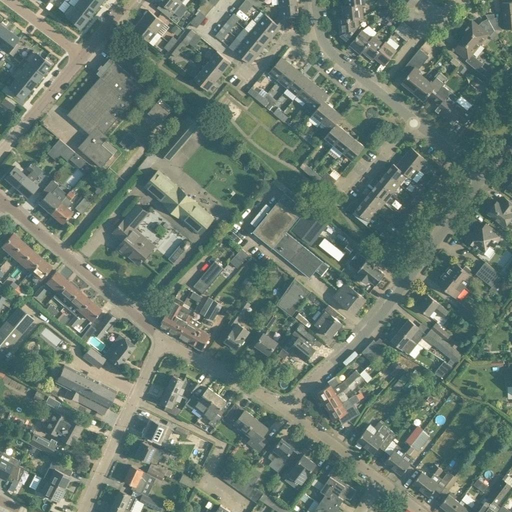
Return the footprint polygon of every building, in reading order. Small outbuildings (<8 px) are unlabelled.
[(70,4),(87,18),(94,10),(81,0),(78,0),(73,6),(70,4)] [(81,0),(94,10),(100,1),(98,0),(81,0)] [(162,3),(157,8),(170,18),(174,13),(180,17),(187,8),(182,3),(177,0),(161,0),(160,1),(162,3)] [(410,10),(414,5),(408,0),(400,0),(399,1),(402,3),(405,6),(409,9),(410,10)] [(298,14),(297,2),(279,4),(280,14),(277,18),(284,23),(289,17),(289,15),(298,14)] [(505,27),(511,25),(511,2),(502,3),(505,27)] [(70,4),(63,13),(74,22),(72,23),(79,29),(85,22),(84,22),(87,18),(70,4)] [(337,11),(338,19),(345,18),(358,17),(363,17),(361,4),(346,5),(341,6),(340,6),(341,11),(337,11)] [(149,10),(141,20),(157,33),(165,23),(149,10)] [(200,12),(197,16),(203,20),(206,16),(200,12)] [(390,22),(395,15),(391,12),(386,18),(390,22)] [(240,18),(234,13),(231,17),(237,22),(240,18)] [(273,36),(284,23),(277,18),(275,22),(265,14),(257,23),(273,36)] [(486,15),(489,20),(494,30),(496,30),(494,14),(486,15)] [(197,16),(194,20),(199,24),(203,20),(197,16)] [(237,22),(231,17),(228,21),(233,26),(237,22)] [(358,25),(358,17),(345,18),(338,19),(337,19),(337,25),(340,25),(341,34),(347,39),(358,25)] [(157,33),(141,20),(133,29),(149,42),(157,33)] [(468,33),(480,44),(488,34),(490,36),(494,30),(489,20),(488,20),(490,24),(485,31),(472,21),(464,31),(467,34),(468,33)] [(415,32),(404,22),(402,21),(398,26),(411,36),(415,32)] [(266,46),(273,36),(257,23),(250,33),(266,46)] [(0,24),(0,41),(8,30),(0,24)] [(394,31),(407,41),(411,36),(398,26),(394,31)] [(8,30),(0,41),(0,51),(4,55),(17,37),(8,30)] [(192,30),(187,35),(191,39),(196,33),(192,30)] [(372,38),(362,30),(349,46),(353,50),(355,48),(361,52),(372,38)] [(225,37),(219,32),(216,36),(221,41),(225,37)] [(258,55),(266,46),(250,33),(242,42),(258,55)] [(484,64),(472,54),(480,44),(468,33),(467,34),(455,49),(462,56),(467,59),(466,61),(478,71),(484,64)] [(384,44),(374,36),(372,38),(361,52),(365,56),(367,54),(373,58),(384,44)] [(173,37),(169,42),(173,45),(177,40),(173,37)] [(168,51),(173,45),(169,42),(164,48),(168,51)] [(250,64),(258,55),(242,42),(234,51),(250,64)] [(386,42),(384,44),(373,58),(377,62),(379,59),(385,64),(396,50),(386,42)] [(181,43),(176,49),(180,52),(185,47),(181,43)] [(176,57),(180,52),(176,49),(172,54),(176,57)] [(413,91),(424,77),(419,73),(420,71),(418,70),(429,57),(420,49),(402,70),(402,71),(408,65),(413,69),(402,83),(413,91)] [(33,50),(26,59),(43,73),(46,69),(47,70),(52,63),(45,57),(44,59),(33,50)] [(217,51),(210,60),(223,72),(231,62),(217,51)] [(269,73),(278,81),(291,65),(282,57),(269,73)] [(460,63),(453,57),(450,61),(457,67),(460,63)] [(109,136),(104,133),(144,88),(109,58),(96,73),(100,77),(67,115),(90,135),(91,142),(83,151),(102,167),(117,149),(106,139),(109,136)] [(19,67),(36,81),(43,73),(26,59),(25,59),(28,62),(22,69),(19,67)] [(216,81),(223,72),(210,60),(202,70),(216,81)] [(457,68),(463,73),(467,69),(461,64),(457,68)] [(506,72),(510,68),(505,64),(502,69),(506,72)] [(301,72),(291,65),(278,81),(287,88),(301,72)] [(19,67),(12,76),(29,89),(36,81),(19,67)] [(208,90),(216,81),(202,70),(194,79),(208,90)] [(424,77),(413,91),(424,100),(428,96),(432,99),(441,88),(443,86),(449,79),(440,72),(439,71),(431,80),(430,82),(424,77)] [(310,80),(301,72),(287,88),(297,96),(310,80)] [(5,84),(0,90),(11,98),(16,93),(22,98),(29,89),(12,76),(15,79),(9,86),(5,84)] [(477,90),(483,82),(478,77),(471,85),(477,90)] [(319,87),(310,80),(297,96),(306,104),(319,87)] [(441,88),(432,99),(437,103),(438,102),(440,104),(435,110),(444,117),(459,98),(453,93),(449,93),(448,90),(443,86),(441,88)] [(329,95),(319,87),(306,104),(315,111),(316,111),(324,100),(329,95)] [(258,93),(255,97),(260,102),(264,97),(258,93)] [(268,93),(264,97),(260,102),(266,106),(270,110),(273,106),(277,101),(269,94),(268,93)] [(472,104),(465,98),(461,95),(459,98),(444,117),(453,124),(457,118),(459,120),(459,121),(463,125),(472,114),(471,113),(473,110),(470,107),(472,104)] [(160,98),(148,113),(160,123),(173,109),(160,98)] [(322,122),(334,108),(324,100),(316,111),(315,111),(312,114),(322,122)] [(343,116),(334,108),(322,122),(331,129),(331,130),(337,124),(343,116)] [(274,113),(279,117),(282,113),(277,109),(274,113)] [(288,118),(282,113),(279,117),(285,122),(288,118)] [(189,115),(158,151),(170,161),(201,125),(189,115)] [(292,128),(298,132),(301,128),(296,124),(292,128)] [(334,145),(346,131),(337,124),(331,130),(325,137),(334,145)] [(306,133),(301,128),(298,132),(303,137),(306,133)] [(334,145),(331,150),(340,157),(344,153),(355,139),(346,131),(334,145)] [(127,149),(137,139),(129,132),(120,143),(127,149)] [(68,160),(75,152),(59,139),(52,147),(68,160)] [(314,139),(311,143),(316,148),(320,144),(314,139)] [(364,146),(355,139),(344,153),(353,160),(364,146)] [(411,147),(404,157),(420,170),(427,160),(411,147)] [(420,170),(404,157),(396,166),(408,175),(407,175),(412,179),(420,170)] [(31,172),(36,166),(32,162),(27,168),(31,172)] [(408,175),(396,166),(394,164),(386,173),(400,184),(407,175),(408,175)] [(18,187),(27,176),(16,166),(6,177),(18,187)] [(38,186),(33,182),(37,177),(35,175),(40,169),(36,166),(31,172),(27,177),(27,176),(18,187),(29,197),(38,186)] [(308,166),(305,170),(310,175),(313,171),(308,166)] [(158,171),(145,186),(165,204),(164,205),(179,217),(180,216),(200,234),(214,218),(193,201),(194,200),(179,187),(179,188),(158,171)] [(319,175),(313,171),(310,175),(319,182),(322,178),(319,175)] [(322,178),(319,182),(321,184),(323,185),(328,190),(333,184),(336,180),(327,172),(322,178)] [(400,184),(386,173),(378,182),(392,194),(400,184)] [(435,173),(431,178),(435,182),(439,177),(435,173)] [(94,185),(101,191),(109,181),(102,176),(94,185)] [(430,188),(435,182),(431,178),(426,185),(430,188)] [(45,197),(40,203),(52,213),(65,197),(55,189),(59,185),(52,179),(47,185),(40,193),(45,197)] [(392,194),(378,182),(371,192),(384,203),(392,194)] [(75,195),(71,192),(70,191),(65,197),(52,213),(63,223),(72,212),(67,208),(72,202),(70,200),(75,195)] [(384,203),(371,192),(363,201),(377,212),(384,203)] [(424,196),(423,195),(420,192),(416,197),(420,201),(424,196)] [(78,204),(75,208),(82,214),(95,199),(88,193),(83,199),(78,204)] [(286,232),(298,217),(305,209),(285,193),(278,200),(261,221),(253,232),(309,278),(310,278),(311,276),(316,270),(323,262),(286,232)] [(415,206),(420,201),(416,197),(411,203),(415,206)] [(509,220),(511,221),(511,222),(511,221),(511,203),(505,197),(500,204),(497,202),(492,207),(491,206),(488,211),(489,212),(488,214),(505,226),(509,220)] [(377,212),(363,201),(355,211),(369,222),(375,214),(377,212)] [(137,204),(113,233),(123,241),(116,249),(123,255),(125,253),(139,264),(150,251),(137,239),(141,234),(135,229),(148,213),(137,204)] [(310,209),(293,230),(311,244),(328,223),(310,209)] [(404,219),(409,214),(405,211),(400,216),(404,219)] [(400,225),(404,219),(400,216),(396,222),(400,225)] [(493,248),(502,237),(486,225),(482,230),(480,229),(478,229),(475,232),(474,232),(467,241),(483,253),(484,251),(485,252),(484,253),(489,258),(495,251),(492,248),(492,247),(493,248)] [(2,246),(11,254),(20,244),(17,242),(19,238),(13,233),(2,246)] [(387,233),(383,238),(387,241),(391,236),(387,233)] [(232,243),(222,235),(217,240),(227,249),(232,243)] [(21,263),(30,251),(27,249),(29,247),(22,241),(20,244),(11,254),(21,263)] [(353,249),(348,245),(344,249),(350,253),(353,249)] [(241,248),(230,261),(237,268),(249,255),(241,248)] [(32,249),(30,251),(21,263),(30,271),(39,260),(39,259),(36,257),(38,255),(32,249)] [(370,280),(376,285),(385,274),(358,253),(354,258),(359,262),(354,268),(360,272),(357,277),(366,284),(370,280)] [(41,257),(39,259),(39,260),(30,271),(35,275),(32,277),(32,280),(36,283),(51,266),(51,265),(49,268),(46,265),(47,263),(41,257)] [(202,293),(224,269),(215,261),(193,286),(202,293)] [(328,266),(323,262),(316,270),(321,275),(328,266)] [(468,273),(471,269),(465,265),(462,269),(454,262),(446,273),(463,286),(472,276),(468,273)] [(502,275),(485,262),(476,274),(492,287),(502,275)] [(258,266),(252,269),(255,274),(261,271),(258,266)] [(46,281),(58,291),(67,280),(55,270),(46,281)] [(438,283),(455,297),(463,286),(446,273),(438,283)] [(254,280),(248,275),(240,286),(246,291),(254,280)] [(294,278),(277,304),(291,315),(311,291),(294,278)] [(67,280),(58,291),(69,301),(78,290),(77,289),(77,288),(77,286),(73,283),(71,283),(71,284),(67,280)] [(12,292),(17,286),(13,282),(8,288),(12,292)] [(334,297),(346,307),(354,313),(365,299),(345,283),(334,297)] [(22,290),(17,286),(12,292),(17,296),(22,290)] [(46,290),(41,286),(34,294),(39,298),(46,290)] [(89,300),(78,290),(69,301),(80,310),(89,300)] [(190,297),(199,302),(202,296),(193,292),(190,297)] [(429,316),(433,310),(444,318),(449,312),(439,304),(439,303),(437,302),(428,295),(418,307),(429,316)] [(182,305),(184,302),(175,297),(167,311),(164,309),(157,322),(160,323),(159,325),(168,330),(179,310),(180,308),(182,305)] [(208,308),(213,300),(209,297),(204,306),(208,308)] [(101,309),(89,300),(80,310),(91,320),(101,309)] [(222,305),(213,300),(208,308),(204,316),(213,321),(222,305)] [(50,304),(45,310),(54,317),(59,312),(50,304)] [(462,304),(457,310),(477,325),(483,318),(473,311),(472,312),(462,304)] [(232,331),(225,341),(237,349),(244,338),(249,332),(242,327),(238,324),(240,320),(239,319),(247,309),(241,305),(234,315),(228,323),(235,328),(233,330),(232,330),(232,331)] [(314,323),(319,328),(331,337),(342,323),(332,316),(336,311),(338,313),(339,313),(329,305),(314,323)] [(0,358),(14,343),(30,323),(34,319),(28,315),(19,307),(0,328),(0,358)] [(179,310),(168,330),(178,336),(186,321),(185,321),(188,316),(179,310)] [(64,314),(60,311),(59,312),(54,317),(58,321),(64,314)] [(299,312),(296,316),(309,326),(311,322),(299,312)] [(269,328),(277,317),(270,313),(263,323),(269,328)] [(75,315),(68,323),(73,327),(80,319),(75,315)] [(190,343),(198,328),(200,323),(192,318),(188,316),(185,321),(186,321),(178,336),(190,343)] [(409,319),(400,330),(417,344),(426,333),(419,328),(409,319)] [(103,321),(96,330),(95,330),(92,333),(99,339),(109,326),(103,321)] [(298,338),(291,347),(306,360),(315,349),(310,345),(317,336),(313,333),(307,329),(300,323),(292,334),(298,338)] [(436,323),(431,329),(445,341),(450,335),(436,323)] [(85,342),(92,333),(95,330),(90,326),(81,339),(85,342)] [(211,335),(198,328),(190,343),(202,350),(211,335)] [(462,355),(458,351),(431,329),(425,337),(451,358),(447,363),(452,366),(456,362),(462,355)] [(417,344),(400,330),(392,340),(401,347),(409,354),(417,344)] [(263,332),(261,335),(256,344),(269,353),(277,341),(263,332)] [(120,335),(113,344),(112,346),(108,351),(104,356),(110,360),(119,367),(135,346),(120,335)] [(373,340),(362,352),(372,363),(384,351),(373,340)] [(277,353),(285,359),(289,353),(282,347),(277,353)] [(343,360),(346,364),(358,355),(355,351),(343,360)] [(395,361),(387,370),(394,376),(402,368),(395,361)] [(454,367),(452,366),(447,363),(444,361),(435,372),(434,373),(444,379),(454,367)] [(65,365),(59,377),(56,382),(84,396),(82,400),(93,406),(92,408),(103,414),(106,408),(107,408),(109,403),(115,391),(101,384),(102,382),(96,379),(95,380),(65,365)] [(355,378),(360,374),(356,370),(351,374),(344,381),(339,383),(339,384),(335,377),(332,379),(328,381),(330,385),(317,392),(323,402),(336,394),(343,390),(355,378)] [(352,391),(364,379),(360,374),(355,378),(343,390),(336,394),(323,402),(328,411),(348,398),(346,394),(350,389),(352,391)] [(397,381),(394,385),(398,389),(402,385),(409,378),(404,374),(397,381)] [(174,376),(168,389),(178,393),(181,387),(184,389),(187,383),(184,381),(174,376)] [(189,390),(194,394),(200,385),(196,382),(189,390)] [(208,406),(217,394),(209,388),(200,399),(193,394),(186,404),(193,409),(195,407),(203,414),(208,406)] [(175,400),(178,393),(168,389),(167,390),(165,389),(163,395),(164,395),(161,402),(167,405),(164,410),(177,416),(181,410),(179,409),(176,407),(174,402),(175,400)] [(44,394),(36,390),(32,398),(39,402),(44,394)] [(208,406),(203,414),(211,420),(209,423),(214,427),(217,423),(217,424),(222,418),(217,414),(226,401),(217,394),(208,406)] [(338,417),(342,424),(351,419),(350,416),(349,413),(347,412),(354,408),(352,404),(360,400),(356,394),(348,398),(328,411),(334,420),(338,417)] [(59,402),(48,396),(45,402),(55,408),(59,402)] [(226,415),(223,420),(227,423),(230,420),(246,433),(257,419),(245,410),(243,413),(238,409),(231,418),(226,415)] [(81,427),(64,417),(53,412),(44,429),(50,432),(50,433),(71,445),(81,427)] [(269,428),(257,419),(246,433),(253,437),(249,442),(260,451),(268,440),(262,436),(269,428)] [(153,420),(146,434),(159,440),(163,432),(170,435),(173,430),(165,427),(166,426),(153,420)] [(384,423),(380,421),(375,427),(379,430),(384,423)] [(379,430),(375,435),(366,447),(374,453),(379,446),(385,451),(398,434),(384,423),(379,430)] [(411,445),(422,431),(423,429),(418,425),(406,441),(407,442),(411,445)] [(190,431),(178,426),(175,432),(187,437),(190,431)] [(366,447),(375,435),(367,428),(357,441),(366,447)] [(418,450),(429,436),(422,431),(411,445),(415,448),(418,450)] [(443,432),(419,464),(424,469),(449,436),(443,432)] [(56,444),(35,433),(29,444),(30,444),(36,448),(50,455),(56,444)] [(268,457),(273,461),(280,466),(294,448),(282,438),(268,457)] [(402,456),(406,452),(411,445),(407,442),(402,449),(392,441),(385,451),(390,455),(385,462),(393,468),(402,456)] [(143,442),(136,455),(146,460),(149,461),(152,462),(149,468),(164,475),(167,469),(158,465),(160,460),(164,452),(155,448),(153,446),(143,442)] [(411,445),(406,452),(402,456),(393,468),(401,474),(410,463),(411,463),(414,458),(409,455),(415,448),(411,445)] [(14,475),(18,466),(20,463),(14,460),(14,459),(2,453),(0,456),(0,476),(4,479),(8,471),(14,475)] [(316,465),(304,455),(295,466),(289,473),(301,483),(307,475),(308,475),(316,465)] [(49,466),(43,479),(62,489),(68,477),(61,473),(64,468),(65,467),(52,460),(49,466)] [(435,464),(430,469),(434,472),(439,467),(435,464)] [(330,476),(321,491),(324,492),(331,498),(334,493),(344,499),(343,499),(345,500),(347,498),(350,500),(356,490),(346,483),(345,486),(340,483),(342,481),(339,479),(341,475),(344,471),(335,465),(332,469),(328,475),(330,476)] [(18,466),(14,475),(12,478),(17,481),(23,469),(18,466)] [(162,480),(164,475),(149,468),(147,473),(143,471),(131,466),(125,480),(134,484),(131,489),(133,490),(140,493),(149,474),(162,480)] [(223,479),(230,469),(226,466),(219,476),(223,479)] [(254,467),(245,479),(249,483),(252,485),(258,477),(256,476),(259,471),(254,467)] [(441,493),(448,483),(439,476),(443,470),(439,467),(434,472),(430,478),(421,490),(429,496),(435,488),(441,493)] [(228,482),(235,472),(230,469),(223,479),(228,482)] [(447,497),(441,505),(450,511),(451,511),(459,502),(455,499),(457,497),(448,490),(463,471),(460,469),(454,476),(453,476),(448,483),(441,493),(447,497)] [(413,483),(421,490),(430,478),(422,471),(413,483)] [(233,486),(240,476),(235,472),(228,482),(233,486)] [(194,487),(197,478),(183,473),(180,482),(194,487)] [(238,489),(245,479),(240,476),(233,486),(238,489)] [(41,478),(35,490),(56,501),(62,489),(43,479),(41,478)] [(242,493),(249,483),(245,479),(238,489),(242,493)] [(478,479),(474,485),(484,492),(488,486),(478,479)] [(502,479),(487,499),(496,505),(497,505),(511,485),(502,479)] [(317,480),(314,484),(321,489),(324,485),(317,480)] [(247,496),(254,486),(252,485),(249,483),(242,493),(247,496)] [(252,499),(259,489),(254,486),(247,496),(252,499)] [(260,499),(264,493),(259,489),(252,499),(257,503),(260,499)] [(125,508),(131,511),(137,500),(137,498),(130,495),(120,490),(117,497),(116,496),(115,497),(113,499),(114,501),(115,501),(114,503),(125,508)] [(133,490),(130,495),(137,498),(137,500),(153,507),(154,509),(158,511),(159,510),(160,510),(163,504),(147,496),(140,493),(133,490)] [(337,509),(343,499),(344,499),(334,493),(331,498),(324,492),(320,497),(322,500),(319,504),(331,511),(341,511),(342,511),(337,509)] [(264,493),(260,499),(279,511),(289,511),(291,509),(270,495),(269,496),(264,493)] [(498,511),(501,508),(497,505),(496,505),(487,499),(477,511),(498,511)] [(464,505),(459,502),(451,511),(468,511),(471,508),(470,507),(465,503),(464,505)] [(130,511),(131,511),(125,508),(114,503),(113,505),(111,504),(109,510),(111,511),(109,511),(130,511)]
